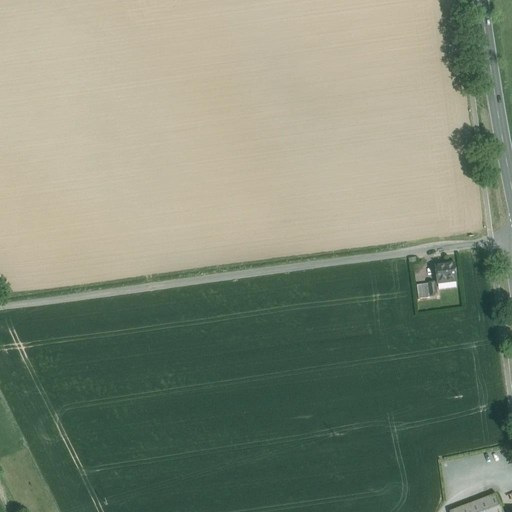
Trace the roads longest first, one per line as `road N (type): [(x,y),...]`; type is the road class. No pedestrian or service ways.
road 1 (unclassified): [(0,315),(389,262),(511,232)]
road 2 (primary): [(485,0),(511,180)]
